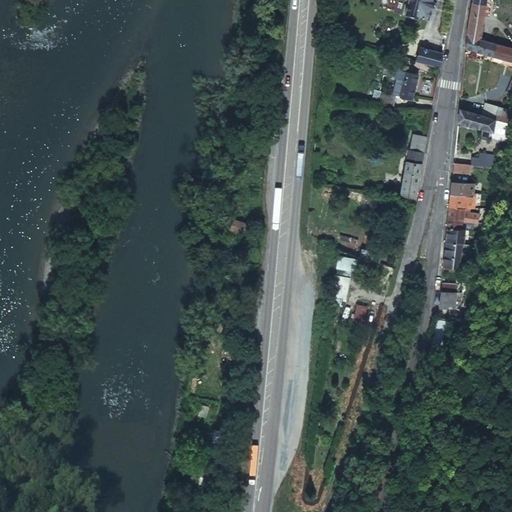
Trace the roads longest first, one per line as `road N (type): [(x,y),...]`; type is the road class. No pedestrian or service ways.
road 1 (primary): [(304,0),(253,511)]
road 2 (residential): [(435,162),(412,250),(315,511)]
road 3 (tertiary): [(435,162),(442,187),(419,327),(370,511)]
road 4 (tertiary): [(461,0),(435,162)]
